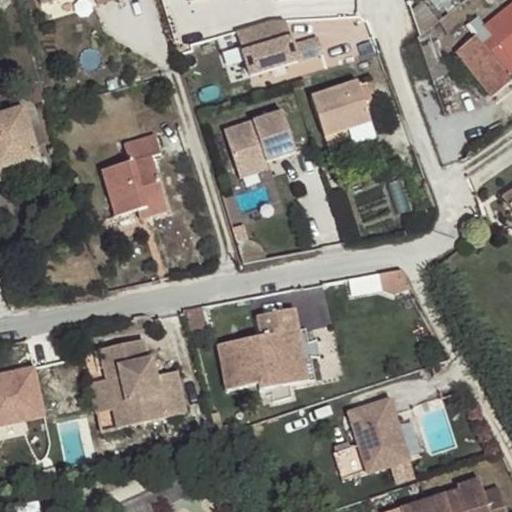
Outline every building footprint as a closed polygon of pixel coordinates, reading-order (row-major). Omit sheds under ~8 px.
[(38,0),(41,8),(68,0),(95,0),(98,7),(119,0),(38,0)] [(423,1),(411,11),(419,36),(439,21),(423,1)] [(475,36),(454,52),(491,99),(511,82),(511,81),(509,77),(511,74),(511,62),(511,61),(511,59),(511,7),(486,29),(492,37),(482,44),(475,36)] [(290,47),(283,23),(237,36),(249,77),(324,55),(320,38),(290,47)] [(359,83),(312,98),(325,139),(350,131),(355,147),(376,141),(366,106),(360,88),(359,83)] [(368,86),(360,88),(366,106),(374,103),(368,86)] [(0,115),(0,171),(25,164),(42,159),(26,108),(0,115)] [(296,155),(283,114),(224,133),(237,171),(265,161),(266,164),(296,155)] [(116,218),(137,212),(147,209),(150,219),(169,213),(153,159),(162,156),(156,137),(124,146),(130,164),(102,173),(116,218)] [(265,161),(237,171),(240,180),(268,171),(266,164),(265,161)] [(0,171),(0,182),(28,174),(25,164),(0,171)] [(326,189),(345,251),(360,248),(340,184),(326,189)] [(511,192),(503,199),(511,212),(511,192)] [(147,209),(137,212),(140,222),(150,219),(147,209)] [(295,308),(257,316),(261,336),(218,346),(228,391),(260,384),(261,390),(300,381),(295,358),(287,359),(286,352),(294,350),(290,331),(299,329),(295,308)] [(310,379),(299,329),(290,331),(294,350),(286,352),(287,359),(295,358),(300,381),(310,379)] [(143,342),(101,352),(106,373),(114,371),(116,380),(108,382),(114,412),(118,431),(185,416),(176,374),(156,378),(152,361),(147,362),(143,342)] [(32,368),(0,374),(0,425),(10,424),(7,412),(20,409),(18,398),(38,394),(32,368)] [(114,371),(106,373),(108,382),(116,380),(114,371)] [(114,412),(108,382),(90,386),(97,416),(114,412)] [(347,416),(366,477),(407,464),(388,403),(347,416)] [(425,500),(428,511),(501,511),(495,490),(479,495),(475,481),(453,488),(454,491),(425,500)] [(428,511),(425,500),(395,509),(396,511),(428,511)]
